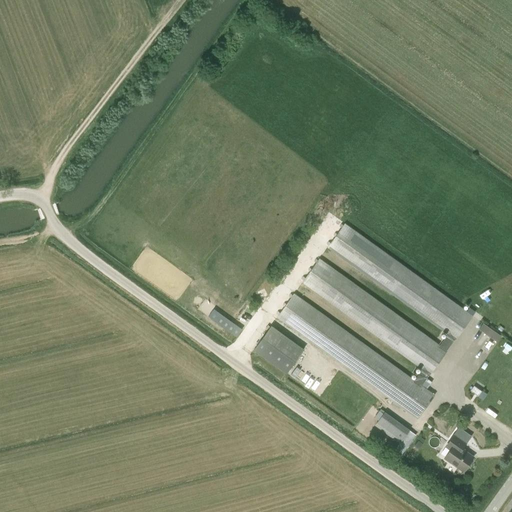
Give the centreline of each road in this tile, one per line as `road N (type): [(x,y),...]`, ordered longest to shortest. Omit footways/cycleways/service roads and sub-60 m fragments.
road 1 (unclassified): [(440,511),(66,238),(46,206)]
road 2 (track): [(58,230),(87,220),(246,0)]
road 3 (track): [(39,197),(56,160),(182,0)]
